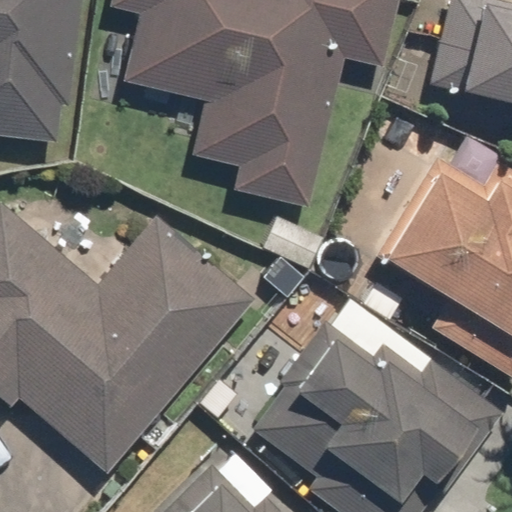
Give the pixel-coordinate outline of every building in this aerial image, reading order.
[(0,0),(0,132),(66,139),(79,0),(0,0)] [(316,206),(347,53),(389,61),(401,0),(110,0),(110,3),(143,10),(130,78),(210,94),(198,152),(240,160),(235,189),(316,206)] [(511,93),(511,1),(502,0),(447,0),(432,78),(511,93)] [(511,371),(511,174),(494,164),(483,183),(437,158),(388,247),(454,283),(430,326),(511,371)] [(21,392),(108,465),(251,296),(155,215),(99,280),(1,197),(0,197),(0,383),(16,397),(21,392)] [(388,353),(325,313),(253,427),(320,469),(311,484),(355,511),(423,511),(460,454),(469,460),(505,402),(426,352),(418,364),(392,348),(388,353)] [(315,511),(314,511),(312,511),(294,511),(271,483),(252,499),(217,457),(149,511),(315,511)]
